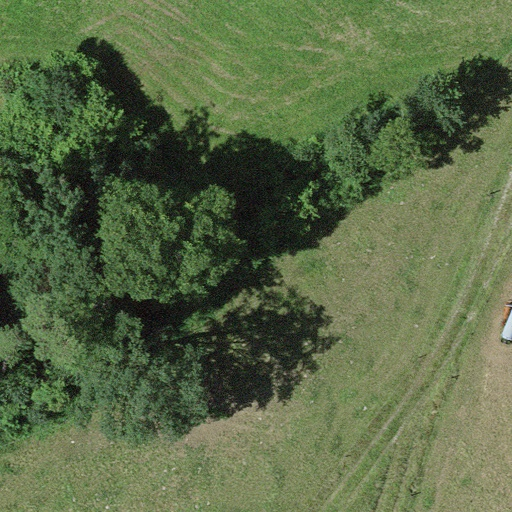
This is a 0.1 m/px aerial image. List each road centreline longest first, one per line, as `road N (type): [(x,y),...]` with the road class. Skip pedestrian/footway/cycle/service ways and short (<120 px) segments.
road 1 (track): [(334,511),(453,366)]
road 2 (track): [(453,366),(392,511)]
road 3 (track): [(511,223),(453,366)]
